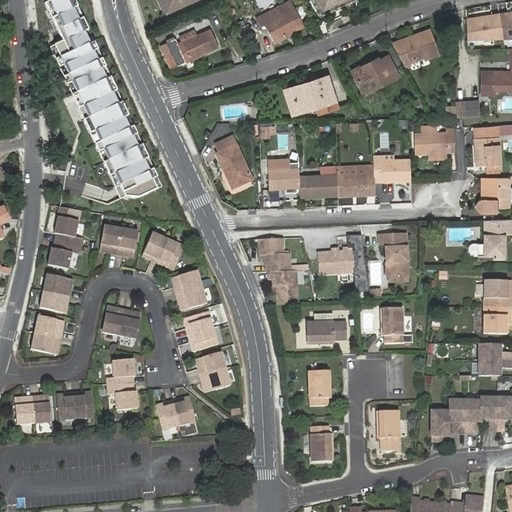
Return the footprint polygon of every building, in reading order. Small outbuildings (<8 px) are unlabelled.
[(74,0),(51,0),(46,3),(64,41),(50,48),(78,108),(114,186),(117,192),(120,197),(134,200),(160,187),(74,0)] [(160,0),(166,10),(188,0),(160,0)] [(311,0),(320,15),(352,0),(311,0)] [(304,6),(295,11),(302,26),(311,21),(304,6)] [(265,22),(275,41),(288,33),(302,26),(295,11),(293,8),(277,16),(273,9),(256,18),(260,25),(265,22)] [(469,42),(511,39),(511,11),(510,12),(507,16),(493,18),(493,15),(483,17),(482,19),(467,21),(469,42)] [(246,25),(236,30),(239,38),(250,32),(246,25)] [(180,41),(189,60),(204,54),(219,47),(210,28),(196,34),(180,41)] [(178,36),(180,41),(196,34),(194,29),(178,36)] [(392,43),(404,66),(437,54),(429,30),(392,43)] [(288,33),(275,41),(276,43),(290,36),(288,33)] [(166,43),(172,55),(176,66),(185,62),(175,39),(166,43)] [(165,58),(172,55),(166,43),(160,45),(165,58)] [(204,54),(189,60),(190,63),(205,57),(204,54)] [(352,72),(362,91),(371,86),(373,90),(398,76),(388,56),(378,61),(377,58),(360,68),(352,72)] [(481,95),(495,96),(495,90),(511,90),(511,72),(483,71),(481,95)] [(290,88),(298,112),(315,107),(318,113),(337,107),(327,76),(290,88)] [(371,86),(362,91),(365,97),(374,92),(373,90),(371,86)] [(291,114),(298,112),(290,88),(283,90),(291,114)] [(418,98),(411,101),(413,106),(420,103),(418,98)] [(478,101),(455,102),(456,117),(479,116),(478,101)] [(9,123),(1,116),(0,117),(0,121),(6,126),(9,123)] [(358,131),(358,123),(347,123),(347,131),(358,131)] [(511,124),(500,126),(501,135),(511,134),(511,124)] [(274,125),(261,125),(261,137),(269,137),(269,133),(274,133),(274,125)] [(444,152),(454,152),(453,129),(446,129),(446,133),(436,133),(435,126),(421,126),(421,134),(414,134),(414,153),(428,152),(444,152)] [(500,173),(497,126),(474,128),(476,166),(485,165),(485,173),(500,173)] [(294,150),(294,133),(277,133),(277,150),(294,150)] [(217,156),(225,173),(228,172),(235,186),(251,179),(232,135),(215,143),(218,150),(220,155),(217,156)] [(373,182),(410,181),(409,159),(393,160),(372,161),(373,165),(373,182)] [(373,165),(336,167),(336,174),(337,196),(374,195),(373,182),(373,165)] [(299,176),(298,167),(268,169),(269,190),(283,189),(283,193),(286,195),(297,195),(297,189),(299,189),(299,176)] [(228,172),(225,173),(231,188),(235,186),(228,172)] [(337,196),(336,174),(303,176),(304,197),(337,196)] [(509,178),(486,178),(486,186),(486,193),(481,193),(481,198),(477,200),(476,203),(475,206),(476,209),(477,211),(480,212),(496,213),(496,212),(496,207),(502,207),(508,207),(509,178)] [(471,194),(478,194),(479,184),(471,184),(471,194)] [(57,235),(55,241),(80,247),(82,239),(75,237),(79,221),(61,218),(59,224),(56,224),(54,234),(57,235)] [(511,235),(511,219),(482,221),(483,245),(483,258),(491,257),(492,261),(504,261),(504,236),(511,235)] [(117,254),(121,228),(103,225),(99,252),(117,254)] [(134,257),(138,231),(121,228),(117,254),(134,257)] [(167,240),(151,233),(141,257),(157,264),(167,240)] [(378,236),(378,245),(384,245),(385,274),(388,276),(407,275),(405,235),(378,236)] [(282,253),(281,238),(256,239),(257,254),(261,254),(261,258),(262,266),(264,266),(264,272),(267,272),(289,271),(288,252),(282,253)] [(183,247),(167,240),(157,264),(173,271),(183,247)] [(80,247),(55,241),(54,249),(51,248),(49,258),(52,259),(51,266),(68,270),(71,254),(78,255),(80,247)] [(483,258),(483,245),(476,245),(470,245),(468,247),(466,249),(467,255),(468,256),(470,258),(483,258)] [(338,255),(333,256),(319,256),(320,276),(354,274),(352,252),(345,252),(345,255),(338,255)] [(196,270),(170,278),(175,294),(201,287),(196,270)] [(297,304),(295,271),(289,271),(267,272),(267,280),(271,280),(271,287),(274,287),(274,291),(275,305),(297,304)] [(438,280),(446,280),(446,271),(438,271),(438,280)] [(71,280),(46,274),(42,291),(68,297),(71,280)] [(511,290),(511,280),(483,280),(482,333),(506,334),(506,324),(504,322),(504,316),(510,316),(511,298),(507,298),(508,290),(511,290)] [(201,287),(175,294),(180,311),(205,304),(201,287)] [(68,297),(42,291),(38,308),(64,314),(68,297)] [(107,306),(101,332),(118,336),(124,310),(107,306)] [(380,308),(381,336),(384,336),(384,343),(412,342),(412,335),(402,335),(401,308),(380,308)] [(135,339),(141,314),(124,310),(118,336),(135,339)] [(212,327),(207,311),(182,318),(186,335),(212,327)] [(314,314),(313,323),(332,322),(332,314),(314,314)] [(62,322),(36,317),(33,334),(59,339),(62,322)] [(332,322),(313,323),(306,323),(306,344),(333,343),(334,340),(346,340),(345,322),(332,322)] [(216,344),(212,327),(186,335),(191,351),(216,344)] [(59,339),(33,334),(29,351),(55,356),(59,339)] [(499,352),(499,344),(478,344),(478,376),(490,376),(490,380),(496,380),(496,376),(499,376),(499,368),(511,368),(511,352),(499,352)] [(219,352),(194,359),(199,376),(224,368),(219,352)] [(108,388),(133,386),(132,378),(134,378),(134,368),(131,368),(130,361),(112,362),(113,379),(107,379),(108,388)] [(204,393),(230,385),(224,368),(199,376),(204,393)] [(308,371),(308,398),(310,398),(310,407),(327,406),(327,398),(330,398),(329,371),(308,371)] [(133,393),(133,386),(108,388),(108,396),(115,396),(116,412),(134,411),(134,403),(137,403),(136,393),(133,393)] [(75,421),(92,419),(91,393),(73,395),(75,421)] [(73,395),(56,396),(58,422),(75,421),(73,395)] [(51,423),(49,397),(31,398),(34,424),(51,423)] [(448,411),(430,411),(430,440),(440,440),(439,435),(442,435),(448,435),(447,421),(452,421),(456,421),(456,433),(472,433),(472,421),(476,421),(480,421),(480,418),(487,418),(488,431),(504,431),(504,418),(511,418),(511,398),(480,397),(480,400),(448,400),(448,411)] [(14,400),(16,426),(33,424),(31,398),(14,400)] [(179,428),(195,424),(189,399),(172,403),(179,428)] [(162,433),(179,428),(172,403),(155,407),(162,433)] [(379,411),(379,438),(380,439),(381,452),(398,451),(397,438),(399,438),(398,411),(379,411)] [(310,435),(310,462),(332,462),(331,434),(328,434),(328,426),(311,427),(311,435),(310,435)] [(419,497),(411,496),(408,511),(481,511),(483,497),(466,494),(465,502),(464,505),(450,503),(445,503),(440,502),(428,501),(422,500),(419,499),(419,497)]
